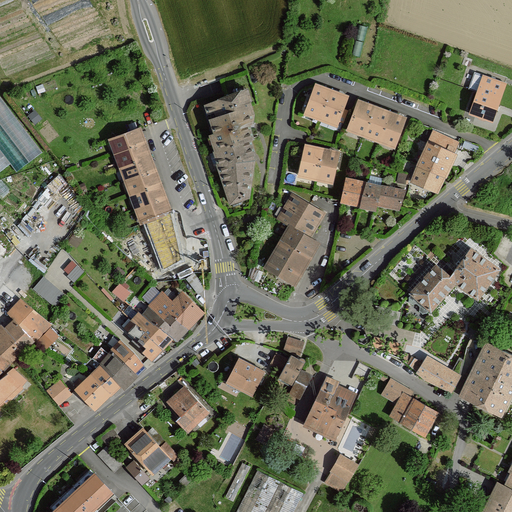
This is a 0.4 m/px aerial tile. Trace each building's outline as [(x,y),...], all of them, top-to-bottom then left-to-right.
[(472,84),(481,87),(485,76),(476,73),(472,84)] [(481,87),(479,92),(489,96),(487,102),(498,106),(506,83),(485,76),(481,87)] [(323,92),(315,89),(308,110),(323,116),(331,95),(333,91),(324,88),(323,92)] [(489,96),(479,92),(471,113),(493,120),(498,106),(487,102),(489,96)] [(217,151),(250,140),(253,139),(248,124),(252,123),(253,115),(249,101),(247,101),(244,93),(238,95),(237,93),(209,104),(212,113),(210,113),(218,134),(214,135),(217,144),(215,144),(217,151)] [(338,97),(331,95),(323,116),(338,122),(348,97),(339,94),(338,97)] [(367,104),(360,101),(350,126),(365,132),(373,111),(366,108),(367,104)] [(373,111),(365,132),(381,137),(389,116),(381,114),(383,110),(375,107),(373,111)] [(0,170),(14,161),(19,168),(44,150),(13,108),(0,117),(0,170)] [(389,116),(381,137),(396,143),(404,122),(399,120),(400,116),(390,113),(389,116)] [(143,225),(176,214),(144,127),(112,139),(143,225)] [(429,143),(453,154),(457,144),(433,134),(429,143)] [(217,151),(216,151),(221,165),(219,165),(231,201),(240,197),(240,199),(248,196),(253,161),(252,156),(254,155),(250,140),(217,151)] [(420,165),(443,175),(453,154),(429,143),(420,165)] [(323,149),(314,148),(313,151),(305,150),(301,171),(317,175),(323,149)] [(331,151),(323,149),(317,175),(333,178),(338,157),(330,155),(331,151)] [(420,165),(413,182),(435,192),(443,175),(420,165)] [(400,172),(398,182),(406,184),(408,174),(400,172)] [(51,184),(58,189),(66,178),(59,173),(51,184)] [(368,183),(348,179),(344,200),(362,204),(368,183)] [(368,183),(362,204),(376,207),(377,202),(382,186),(368,183)] [(382,186),(377,202),(400,207),(406,191),(382,186)] [(294,195),(286,207),(317,226),(324,214),(294,195)] [(279,220),(290,227),(309,238),(317,226),(286,207),(279,220)] [(290,227),(283,239),(307,253),(310,255),(317,242),(309,238),(290,227)] [(283,239),(267,268),(291,282),(307,253),(283,239)] [(443,263),(414,292),(438,313),(462,286),(484,301),(507,268),(476,248),(458,274),(443,263)] [(76,279),(86,269),(74,258),(65,268),(76,279)] [(56,304),(66,291),(45,274),(35,287),(56,304)] [(122,281),(115,290),(126,299),(133,290),(122,281)] [(181,343),(206,315),(185,292),(177,302),(166,292),(146,314),(141,310),(126,327),(150,347),(146,351),(157,361),(176,340),(181,343)] [(0,412),(29,385),(17,371),(5,381),(0,376),(0,375),(39,340),(51,348),(62,337),(54,326),(25,302),(11,314),(16,321),(0,333),(0,412)] [(469,332),(471,339),(477,336),(479,332),(471,328),(469,332)] [(285,349),(300,353),(303,342),(288,338),(285,349)] [(127,391),(150,369),(122,340),(111,352),(105,348),(95,359),(102,363),(79,388),(100,408),(123,387),(127,391)] [(511,354),(490,343),(462,397),(501,416),(511,393),(511,354)] [(417,371),(423,363),(405,353),(404,360),(417,371)] [(304,362),(291,355),(289,360),(277,354),(272,364),(284,370),(281,377),(295,384),(291,393),(300,398),(311,375),(300,369),(304,362)] [(452,374),(460,378),(464,360),(460,358),(452,374)] [(264,371),(241,359),(229,382),(252,394),(264,371)] [(453,391),(460,378),(452,374),(425,359),(423,363),(417,371),(427,380),(453,391)] [(339,381),(329,376),(305,424),(335,438),(356,394),(338,385),(339,381)] [(62,377),(49,389),(62,403),(75,392),(62,377)] [(399,403),(405,393),(407,389),(391,379),(382,393),(399,403)] [(209,410),(186,387),(171,401),(185,415),(180,420),(189,429),(209,410)] [(402,422),(416,399),(405,393),(399,403),(391,416),(402,422)] [(416,399),(402,422),(423,434),(436,410),(416,399)] [(113,429),(103,437),(110,446),(120,438),(113,429)] [(144,429),(127,443),(153,471),(169,456),(144,429)] [(358,465),(341,455),(332,470),(349,481),(358,465)] [(150,477),(134,460),(128,466),(143,482),(150,477)] [(226,496),(233,500),(250,466),(243,463),(226,496)] [(293,511),(303,493),(258,470),(237,511),(293,511)] [(343,491),(349,481),(332,470),(327,482),(343,491)] [(95,472),(52,511),(87,511),(112,490),(95,472)] [(511,511),(511,478),(509,485),(502,482),(487,511),(511,511)]
